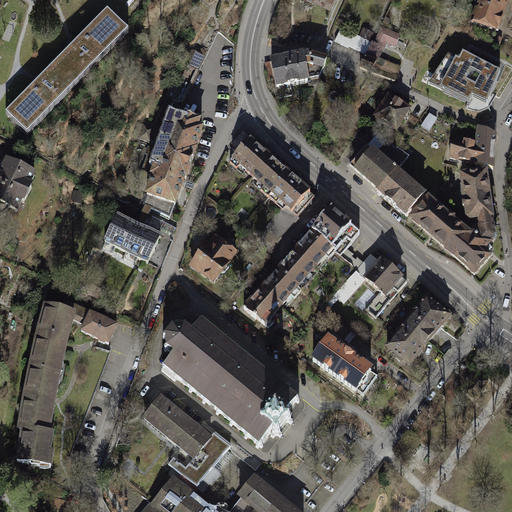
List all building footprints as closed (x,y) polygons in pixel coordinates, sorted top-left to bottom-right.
[(509,0),(479,0),(472,22),(498,31),(509,0)] [(129,27),(107,6),(5,111),(27,132),(129,27)] [(369,59),(375,45),(362,39),(346,32),(340,45),(369,59)] [(379,38),(366,32),(362,39),(375,45),(379,38)] [(390,52),(375,45),(369,59),(365,67),(380,74),(390,52)] [(192,90),(207,58),(199,54),(187,79),(188,79),(184,87),(192,90)] [(492,98),(501,73),(463,56),(460,62),(449,57),(434,78),(448,85),(444,92),(470,104),(477,91),(492,98)] [(314,57),(276,63),(281,93),(322,87),(335,65),(314,57)] [(392,99),(379,120),(403,135),(416,113),(392,99)] [(205,131),(207,127),(175,115),(154,169),(161,171),(147,210),(173,220),(176,210),(182,213),(212,134),(205,131)] [(431,132),(439,119),(432,115),(424,127),(431,132)] [(478,145),(454,138),(451,159),(494,169),(494,136),(479,129),(478,145)] [(320,196),(254,143),(236,165),(301,219),(320,196)] [(429,199),(376,147),(355,170),(414,220),(429,199)] [(35,175),(6,162),(0,174),(0,204),(17,213),(22,203),(25,204),(33,187),(30,185),(35,175)] [(478,220),(492,219),(487,174),(463,177),(467,208),(469,222),(478,220)] [(490,258),(484,253),(496,238),(492,219),(478,220),(478,227),(470,235),(429,199),(414,220),(476,276),(490,258)] [(339,212),(317,236),(338,255),(345,260),(366,237),(339,212)] [(157,233),(119,215),(105,245),(151,267),(164,240),(156,237),(157,233)] [(317,236),(283,274),(304,293),(338,255),(317,236)] [(195,272),(220,290),(243,258),(219,240),(195,272)] [(410,283),(387,262),(368,282),(391,303),(410,283)] [(270,330),(304,293),(283,274),(249,311),(270,330)] [(451,318),(428,300),(387,350),(409,368),(451,318)] [(81,317),(48,310),(21,435),(24,436),(21,464),(58,474),(62,457),(58,456),(62,437),(56,436),(81,317)] [(123,331),(94,316),(83,336),(113,351),(123,331)] [(173,354),(180,360),(171,371),(267,450),(280,434),(286,439),(302,419),(296,415),(305,404),(208,324),(200,335),(193,329),(181,333),(173,342),(173,354)] [(380,375),(334,342),(318,365),(365,397),(380,375)] [(488,385),(473,374),(463,388),(478,399),(488,385)] [(144,419),(194,460),(186,469),(174,459),(169,465),(181,475),(175,482),(191,494),(204,479),(212,485),(222,474),(214,468),(231,447),(216,436),(213,439),(162,397),(144,419)] [(256,511),(244,502),(235,511),(212,511),(191,494),(175,482),(173,480),(152,505),(160,511),(256,511)] [(295,511),(260,484),(244,502),(256,511),(295,511)]
